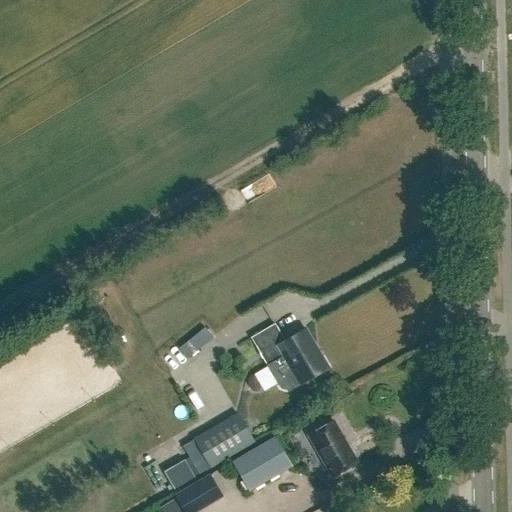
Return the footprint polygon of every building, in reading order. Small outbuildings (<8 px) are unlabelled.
[(288,390),(300,383),(327,367),(305,329),(284,342),(274,324),(250,338),(267,367),(277,384),(280,388),(288,390)] [(192,337),(178,349),(186,358),(200,347),(192,337)] [(259,365),(248,371),(258,388),(269,382),(259,365)] [(198,475),(210,468),(256,442),(240,412),(224,421),(181,446),(198,475)] [(332,477),(357,463),(333,421),(308,435),(332,477)] [(248,491),(292,466),(274,436),(230,461),(248,491)] [(165,486),(187,474),(177,456),(155,468),(165,486)] [(210,473),(175,493),(185,511),(190,511),(222,494),(210,473)]
